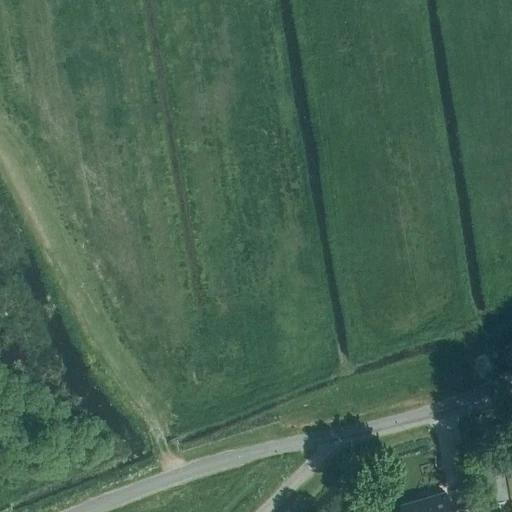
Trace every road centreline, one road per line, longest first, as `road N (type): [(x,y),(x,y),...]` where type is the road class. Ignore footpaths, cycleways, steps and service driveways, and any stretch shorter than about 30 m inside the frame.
road 1 (unclassified): [(88,511),(208,461),(340,437)]
road 2 (unclassified): [(340,437),(450,409),(511,383)]
